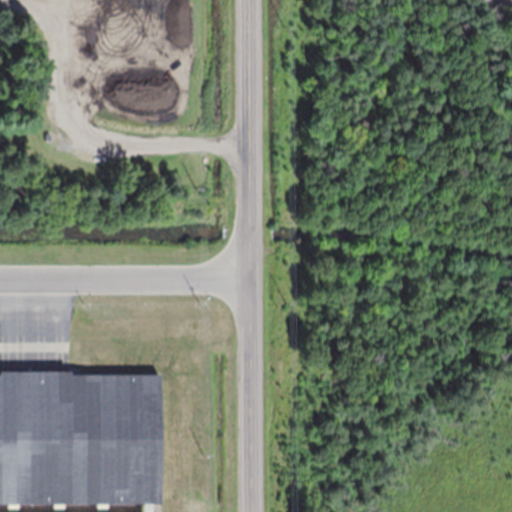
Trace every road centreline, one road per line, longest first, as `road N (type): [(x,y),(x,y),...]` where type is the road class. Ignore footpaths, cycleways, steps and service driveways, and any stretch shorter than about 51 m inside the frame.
road 1 (tertiary): [(246,511),(245,0)]
road 2 (residential): [(0,279),(245,279)]
